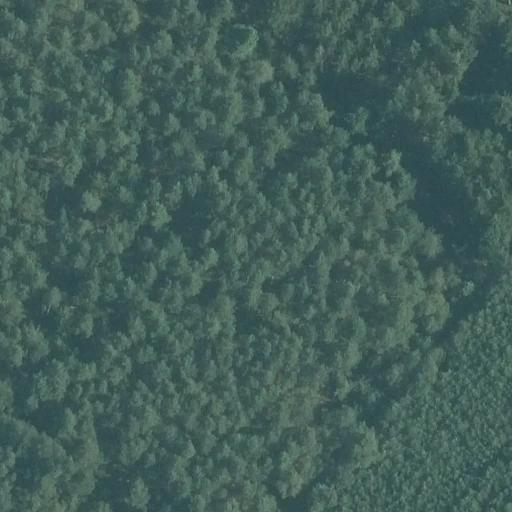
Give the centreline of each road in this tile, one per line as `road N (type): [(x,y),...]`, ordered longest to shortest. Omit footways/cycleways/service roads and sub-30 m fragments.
road 1 (track): [(504,274),(223,0)]
road 2 (track): [(294,511),(511,265)]
road 3 (track): [(106,511),(0,406)]
